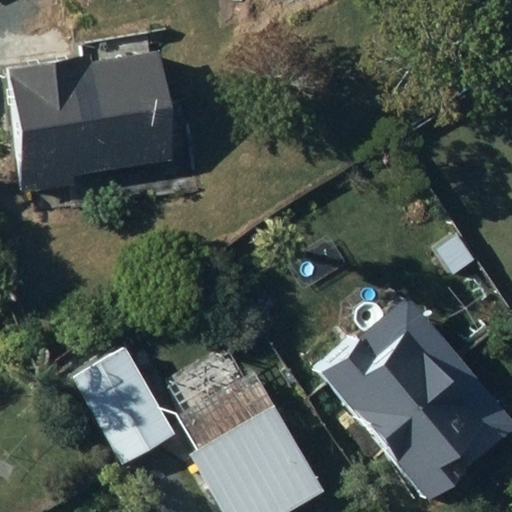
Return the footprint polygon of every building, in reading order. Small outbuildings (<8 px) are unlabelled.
[(80,53),(1,65),(18,188),(45,184),(49,212),(74,208),(69,174),(171,160),(156,49),(81,60),(80,53)] [(511,425),(511,421),(401,291),(312,367),(424,500),(511,425)] [(148,331),(125,344),(133,359),(157,347),(148,331)] [(118,346),(67,376),(119,464),(170,434),(118,346)] [(183,453),(218,511),(280,511),(319,489),(269,403),(183,453)]
